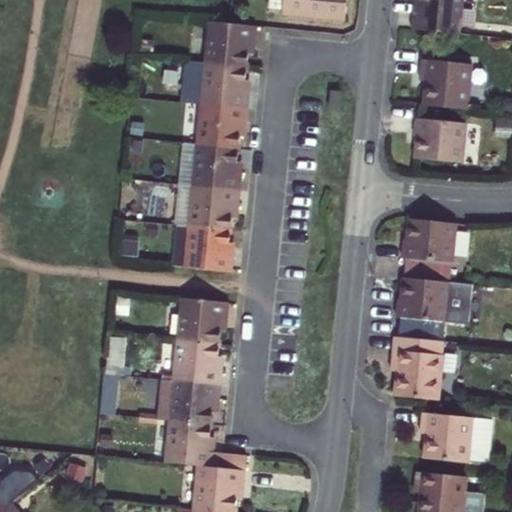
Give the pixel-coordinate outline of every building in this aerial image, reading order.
[(278,12),(279,0),(265,0),(264,10),(278,12)] [(341,0),(279,0),(278,12),(278,16),(338,24),(341,0)] [(418,0),(418,7),(459,12),(460,0),(418,0)] [(406,54),(454,59),(459,12),(418,7),(416,24),(415,34),(408,34),(406,54)] [(204,27),(200,66),(240,71),(241,61),(243,50),(248,51),(251,31),(225,29),(204,27)] [(179,104),(196,106),(242,112),(244,91),(238,90),(239,80),(240,71),(200,66),(183,65),(179,104)] [(418,108),(416,124),(459,128),(464,84),(413,79),(411,101),(419,102),(418,108)] [(338,93),(328,92),(326,109),(336,110),(338,93)] [(196,106),(191,147),(232,152),(233,140),(234,130),(240,131),(242,112),(196,106)] [(454,181),(458,143),(408,138),(406,156),(409,157),(408,161),(407,177),(454,181)] [(191,147),(179,145),(175,184),(187,185),(191,147)] [(191,147),(187,185),(234,191),(235,172),(230,171),(231,161),(232,152),(191,147)] [(182,225),(187,185),(175,184),(170,224),(182,225)] [(187,185),(182,225),(223,230),(225,218),(226,208),(231,210),(234,191),(187,185)] [(223,230),(182,225),(170,224),(166,261),(225,268),(227,250),(221,250),(222,238),(223,230)] [(448,231),(401,229),(400,245),(400,250),(397,250),(396,269),(399,269),(430,272),(430,283),(445,284),(446,272),(448,231)] [(430,272),(399,269),(398,280),(430,283),(430,272)] [(430,283),(398,280),(397,296),(397,301),(393,301),(392,320),(463,325),(465,286),(445,284),(430,283)] [(174,298),(169,341),(209,346),(210,329),(211,320),(217,321),(219,302),(174,298)] [(111,339),(110,357),(125,358),(125,339),(111,339)] [(169,341),(165,383),(210,388),(213,366),(206,365),(208,353),(209,346),(169,341)] [(441,345),(391,341),(388,375),(391,375),(391,380),(390,397),(437,401),(441,345)] [(148,424),(160,426),(199,430),(201,416),(202,406),(209,407),(210,388),(165,383),(153,381),(148,424)] [(486,424),(416,419),(415,438),(419,439),(419,443),(418,460),(484,465),(486,424)] [(160,426),(155,469),(194,474),(201,474),(231,478),(233,465),(211,462),(203,461),(204,451),(197,450),(198,439),(199,430),(160,426)] [(205,440),(198,439),(197,450),(204,451),(205,444),(205,440)] [(194,474),(189,511),(229,511),(231,502),(237,503),(240,479),(231,478),(201,474),(194,474)] [(0,511),(1,511),(4,508),(28,486),(21,478),(4,477),(0,481),(0,511)] [(413,503),(412,511),(481,511),(483,493),(462,491),(463,482),(412,478),(411,497),(414,497),(413,503)] [(236,511),(237,506),(237,503),(231,502),(229,511),(236,511)]
